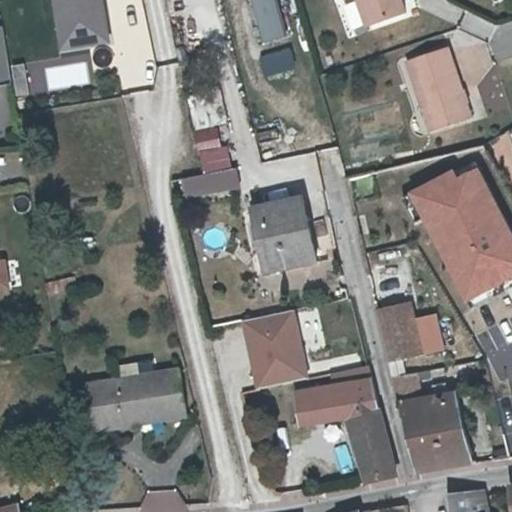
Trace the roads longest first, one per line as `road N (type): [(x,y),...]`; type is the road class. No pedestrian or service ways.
road 1 (unknown): [(228,511),(162,208),(152,99)]
road 2 (residential): [(308,511),(511,479)]
